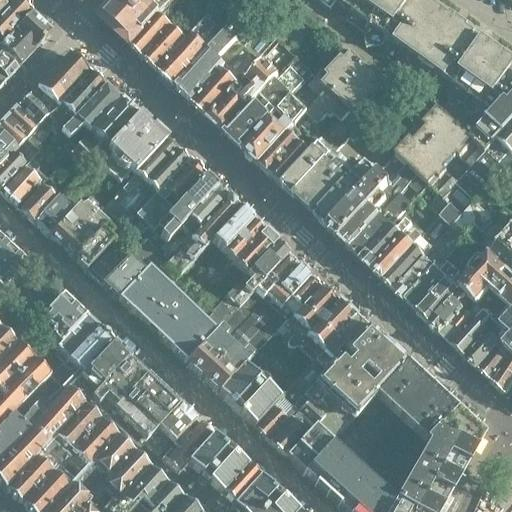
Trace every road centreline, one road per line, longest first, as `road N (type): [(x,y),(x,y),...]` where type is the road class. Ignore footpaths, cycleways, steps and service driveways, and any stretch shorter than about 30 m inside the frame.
road 1 (unclassified): [(80,31),(287,214),(511,435)]
road 2 (residential): [(0,218),(319,511)]
